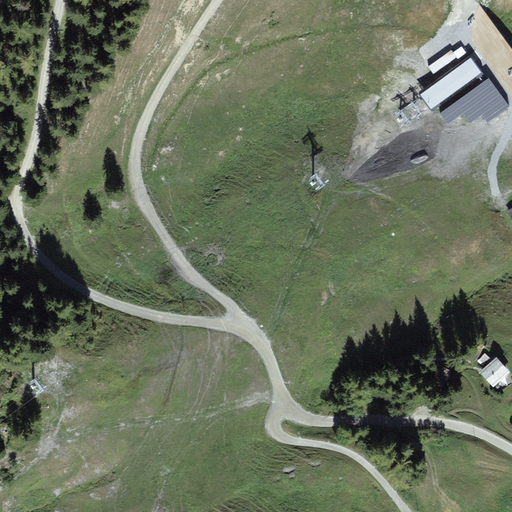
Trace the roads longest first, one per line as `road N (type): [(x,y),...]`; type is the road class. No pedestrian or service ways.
road 1 (track): [(60,0),(16,209),(30,247),(59,277),(156,318),(252,333),(297,417),(455,428),(511,451)]
road 2 (track): [(252,333),(173,253),(133,164),(151,107),(218,0)]
road 3 (track): [(285,405),(272,426),(278,437),(339,451),(368,467),(405,511)]
